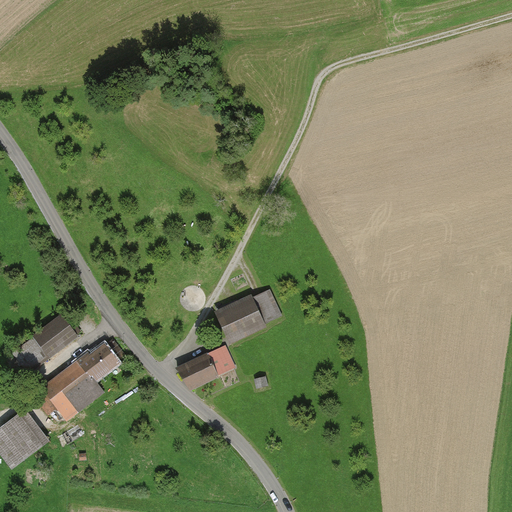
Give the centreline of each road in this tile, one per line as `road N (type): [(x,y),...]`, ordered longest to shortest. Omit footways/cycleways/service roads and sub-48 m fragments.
road 1 (track): [(161,377),(193,340),(323,78),(511,18)]
road 2 (tertiary): [(287,511),(240,444),(161,377),(124,333),(0,132)]
